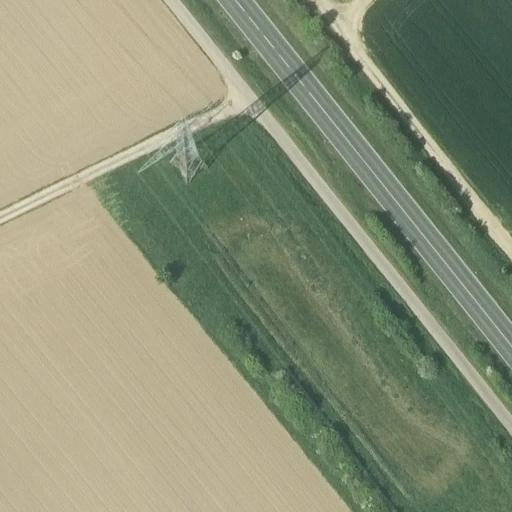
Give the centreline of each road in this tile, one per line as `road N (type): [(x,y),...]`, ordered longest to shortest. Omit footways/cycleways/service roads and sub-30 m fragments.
road 1 (secondary): [(511,350),(234,0)]
road 2 (track): [(511,431),(253,104)]
road 3 (track): [(511,242),(314,0)]
road 4 (track): [(0,222),(253,104)]
road 5 (track): [(169,0),(253,104)]
